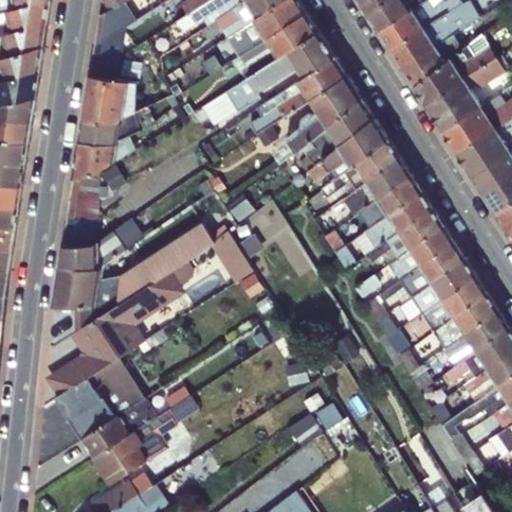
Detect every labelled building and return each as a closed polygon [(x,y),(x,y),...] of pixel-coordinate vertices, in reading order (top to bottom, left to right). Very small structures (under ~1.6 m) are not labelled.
[(15,0),(0,0),(0,11),(8,9),(18,6),(15,0)] [(14,30),(49,21),(52,0),(43,0),(18,6),(8,9),(14,30)] [(104,0),(111,9),(115,6),(116,8),(126,1),(127,0),(104,0)] [(182,0),(181,0),(178,0),(163,9),(175,22),(178,20),(209,0),(182,0)] [(209,0),(178,20),(185,31),(204,18),(208,24),(245,0),(209,0)] [(249,0),(245,0),(208,24),(202,28),(209,39),(218,32),(224,30),(228,36),(230,35),(255,19),(255,18),(260,15),(249,0)] [(284,0),(249,0),(260,15),(284,0)] [(309,11),(302,0),(284,0),(260,15),(255,18),(255,19),(268,38),(309,11)] [(359,0),(368,13),(388,0),(359,0)] [(409,0),(388,0),(368,13),(378,30),(415,8),(414,7),(409,0)] [(426,26),(437,44),(456,32),(473,22),(467,12),(461,15),(450,0),(425,0),(414,7),(415,8),(426,26)] [(101,14),(96,45),(121,29),(138,19),(126,1),(116,8),(115,6),(111,9),(101,14)] [(415,8),(378,30),(391,49),(426,26),(415,8)] [(14,30),(8,9),(0,11),(0,34),(5,33),(14,30)] [(321,30),(309,11),(268,38),(280,57),(288,52),(321,30)] [(255,19),(230,35),(235,44),(216,56),(223,66),(231,61),(268,38),(255,19)] [(10,53),(46,44),(49,21),(14,30),(5,33),(10,53)] [(426,26),(391,49),(403,67),(438,44),(437,44),(426,26)] [(96,45),(91,73),(117,77),(121,57),(121,29),(96,45)] [(338,56),(321,30),(288,52),(298,67),(304,77),(338,56)] [(438,45),(448,60),(452,57),(465,47),(456,32),(438,45)] [(10,53),(5,33),(0,34),(0,57),(1,57),(10,53)] [(268,38),(231,61),(235,69),(236,68),(244,79),(280,57),(268,38)] [(465,47),(452,57),(468,80),(472,87),(476,85),(481,86),(507,70),(491,44),(476,54),(470,43),(465,47)] [(7,77),(41,71),(46,44),(10,53),(1,57),(7,77)] [(438,44),(403,67),(415,86),(448,60),(438,45),(438,44)] [(280,57),(244,79),(227,90),(239,110),(261,97),(264,101),(274,95),(268,85),(298,67),(288,52),(280,57)] [(349,74),(338,56),(304,77),(299,79),(311,98),(349,74)] [(448,60),(415,86),(427,104),(468,80),(452,57),(448,60)] [(0,98),(1,103),(37,96),(41,71),(7,77),(0,79),(0,98)] [(91,73),(83,119),(122,122),(123,116),(126,116),(131,79),(117,77),(91,73)] [(366,100),(349,74),(311,98),(312,99),(320,112),(329,126),(366,100)] [(137,79),(131,79),(126,116),(135,110),(137,79)] [(311,98),(299,79),(274,95),(264,101),(257,106),(262,114),(251,121),(255,128),(258,133),(275,123),(312,99),(311,98)] [(468,80),(427,104),(444,130),(483,104),(472,87),(468,80)] [(498,127),(511,117),(511,85),(483,104),(498,127)] [(174,92),(166,96),(173,107),(179,102),(174,92)] [(0,103),(0,113),(34,118),(37,96),(1,103),(0,103)] [(376,116),(366,100),(329,126),(340,144),(376,116)] [(179,102),(173,107),(181,120),(187,115),(179,102)] [(122,122),(120,138),(150,124),(156,119),(150,104),(135,110),(126,116),(123,116),(122,122)] [(205,104),(195,111),(201,120),(211,114),(205,104)] [(483,104),(444,130),(458,152),(499,129),(498,127),(483,104)] [(303,148),(329,126),(320,112),(312,111),(304,117),(302,126),(287,137),(298,152),(303,148)] [(34,118),(0,113),(0,138),(30,141),(34,118)] [(391,140),(376,116),(340,144),(341,145),(355,166),(358,163),(391,140)] [(511,148),(511,117),(498,127),(499,129),(511,148)] [(83,119),(80,139),(119,143),(120,138),(122,122),(83,119)] [(275,123),(258,133),(266,147),(283,137),(275,123)] [(340,144),(329,126),(303,148),(307,155),(301,160),(308,170),(341,145),(340,144)] [(247,140),(258,133),(255,128),(244,135),(247,140)] [(511,148),(499,129),(458,152),(473,175),(511,149),(511,148)] [(30,141),(0,138),(0,159),(27,163),(30,141)] [(80,139),(75,177),(101,167),(117,161),(119,143),(80,139)] [(402,157),(391,140),(358,163),(369,179),(402,157)] [(355,166),(341,145),(308,170),(316,181),(331,171),(336,178),(355,166)] [(511,149),(473,175),(485,193),(511,175),(511,149)] [(413,174),(402,157),(369,179),(380,196),(413,174)] [(27,163),(0,159),(0,182),(24,184),(27,163)] [(355,166),(336,178),(322,188),(327,196),(323,200),(329,207),(344,197),(369,179),(358,163),(355,166)] [(75,177),(68,216),(98,221),(99,212),(101,167),(75,177)] [(424,190),(413,174),(380,196),(380,197),(390,213),(424,190)] [(220,175),(210,181),(215,189),(217,192),(226,187),(220,175)] [(511,175),(485,193),(496,211),(511,201),(511,175)] [(206,195),(215,189),(210,181),(208,178),(199,184),(206,195)] [(369,179),(344,197),(354,213),(359,209),(380,197),(380,196),(369,179)] [(24,184),(0,182),(0,203),(21,204),(24,184)] [(436,208),(424,190),(390,213),(401,230),(436,208)] [(380,197),(359,209),(370,226),(390,213),(380,197)] [(316,198),(308,204),(316,215),(324,210),(316,198)] [(511,201),(496,211),(508,230),(511,227),(511,201)] [(21,204),(0,203),(0,224),(17,225),(21,204)] [(315,218),(326,235),(336,228),(329,217),(336,213),(331,207),(315,218)] [(446,224),(436,208),(401,230),(412,247),(446,224)] [(390,213),(370,226),(365,229),(355,237),(367,254),(401,230),(390,213)] [(68,216),(64,244),(96,242),(98,221),(68,216)] [(101,239),(101,242),(101,266),(145,236),(132,217),(101,239)] [(99,305),(75,305),(75,331),(98,317),(127,298),(193,256),(213,244),(216,242),(211,233),(203,222),(123,274),(103,279),(99,305)] [(211,233),(216,242),(230,231),(224,223),(211,233)] [(17,225),(0,224),(0,246),(14,248),(17,225)] [(458,241),(446,224),(412,247),(413,248),(423,264),(458,241)] [(326,235),(336,251),(346,244),(336,228),(326,235)] [(401,230),(367,254),(361,258),(367,266),(383,254),(389,263),(413,248),(412,247),(401,230)] [(216,242),(213,244),(236,281),(240,278),(254,269),(248,258),(244,250),(238,243),(230,231),(216,242)] [(256,232),(238,243),(244,250),(248,258),(266,247),(256,232)] [(469,259),(458,241),(423,264),(434,281),(469,259)] [(64,244),(60,266),(101,267),(101,266),(101,242),(96,242),(64,244)] [(346,244),(336,251),(347,266),(357,260),(346,244)] [(0,270),(11,271),(14,248),(0,246),(0,270)] [(413,248),(389,263),(401,279),(423,264),(413,248)] [(206,277),(193,256),(127,298),(139,318),(110,337),(121,355),(139,343),(162,329),(168,325),(151,299),(161,293),(166,302),(206,277)] [(480,275),(469,259),(434,281),(445,298),(480,275)] [(423,264),(401,279),(367,303),(380,318),(389,313),(382,301),(396,291),(403,301),(434,281),(423,264)] [(60,266),(54,304),(57,304),(75,305),(99,305),(103,279),(104,267),(101,267),(60,266)] [(265,286),(254,269),(240,278),(251,296),(265,286)] [(0,294),(7,294),(11,271),(0,270),(0,294)] [(364,296),(383,282),(376,273),(357,287),(364,296)] [(490,292),(480,275),(445,298),(456,316),(490,292)] [(434,281),(403,301),(400,303),(410,320),(423,312),(445,298),(434,281)] [(500,307),(490,292),(456,316),(467,332),(500,307)] [(127,298),(98,317),(110,337),(139,318),(127,298)] [(445,298),(423,312),(434,330),(456,316),(445,298)] [(511,325),(500,307),(467,332),(468,333),(478,350),(511,325)] [(399,329),(389,313),(380,318),(388,331),(386,331),(389,337),(402,329),(401,328),(399,329)] [(456,316),(434,330),(446,348),(448,347),(468,333),(467,332),(456,316)] [(110,337),(98,317),(75,331),(71,334),(82,353),(94,372),(121,355),(110,337)] [(511,351),(511,325),(478,350),(489,367),(511,351)] [(168,337),(162,329),(139,343),(144,352),(168,337)] [(412,347),(402,329),(389,337),(399,354),(410,348),(412,347)] [(468,333),(448,347),(458,363),(478,350),(468,333)] [(349,334),(334,343),(346,363),(361,354),(349,334)] [(327,338),(311,348),(328,374),(344,365),(327,338)] [(420,365),(410,348),(399,354),(410,372),(420,365)] [(478,350),(458,363),(446,372),(454,382),(464,374),(469,370),(472,368),(476,375),(489,367),(478,350)] [(511,375),(511,351),(489,367),(500,384),(511,375)] [(46,378),(57,396),(89,376),(94,372),(82,353),(46,378)] [(106,395),(118,414),(121,412),(146,397),(121,355),(94,372),(89,376),(103,397),(106,395)] [(489,367),(476,375),(487,392),(500,384),(489,367)] [(469,370),(464,374),(468,381),(473,378),(476,375),(472,368),(469,370)] [(473,378),(468,381),(464,384),(476,401),(483,395),(487,392),(476,375),(473,378)] [(511,399),(511,375),(500,384),(511,400),(511,399)] [(57,396),(83,437),(118,414),(106,395),(103,397),(89,376),(57,396)] [(172,407),(192,394),(186,384),(166,397),(172,407)] [(511,400),(500,384),(487,392),(483,395),(487,401),(485,402),(487,406),(492,413),(493,412),(511,400)] [(172,407),(159,415),(137,428),(147,444),(141,447),(149,459),(171,446),(163,434),(179,424),(178,422),(201,408),(192,394),(172,407)] [(483,395),(476,401),(460,412),(465,420),(470,416),(471,417),(487,406),(485,402),(487,401),(483,395)] [(146,397),(121,412),(132,430),(137,428),(159,415),(146,397)] [(465,420),(460,412),(453,416),(442,399),(430,406),(463,456),(473,450),(462,434),(471,429),(465,420)] [(511,401),(511,400),(493,412),(497,419),(501,416),(507,426),(511,423),(511,401)] [(269,411),(256,419),(266,434),(279,426),(269,411)] [(309,411),(287,427),(302,447),(324,430),(309,411)] [(83,437),(94,456),(132,430),(121,412),(118,414),(83,437)] [(509,451),(511,449),(511,423),(507,426),(497,433),(509,451)] [(132,430),(94,456),(110,485),(149,459),(141,447),(147,444),(137,428),(132,430)] [(473,450),(463,456),(462,457),(474,476),(487,467),(474,449),(473,450)] [(511,458),(503,466),(509,474),(511,471),(511,458)] [(163,478),(175,470),(169,461),(157,469),(163,478)] [(163,478),(153,485),(164,503),(186,488),(181,478),(192,472),(186,463),(175,470),(163,478)] [(344,464),(327,474),(336,488),(353,479),(344,464)] [(464,504),(485,490),(477,479),(457,492),(464,504)] [(105,511),(108,511),(140,492),(133,483),(124,489),(122,487),(99,503),(105,511)] [(314,511),(298,488),(266,511),(314,511)] [(499,511),(495,506),(485,490),(464,504),(469,511),(499,511)] [(149,511),(146,506),(148,505),(140,492),(108,511),(149,511)] [(457,511),(448,496),(434,506),(438,511),(457,511)] [(499,511),(511,511),(511,510),(505,500),(495,506),(499,511)] [(438,511),(434,506),(432,503),(417,511),(438,511)]
